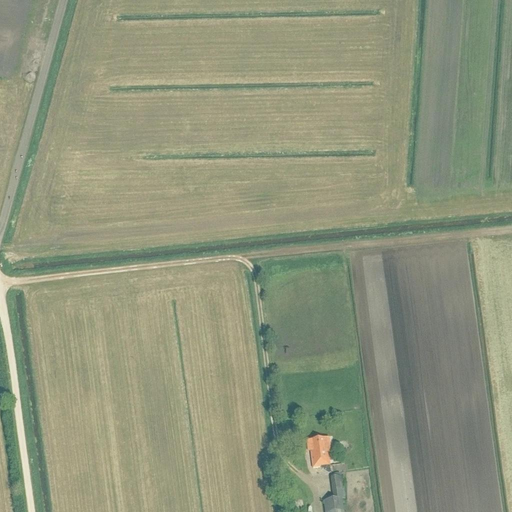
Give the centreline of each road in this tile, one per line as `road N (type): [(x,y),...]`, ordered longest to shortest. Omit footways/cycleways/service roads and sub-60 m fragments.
road 1 (track): [(0,280),(511,231)]
road 2 (track): [(241,257),(255,278),(275,438),(281,455),(315,486)]
road 3 (unclassified): [(0,229),(63,0)]
road 4 (track): [(31,511),(0,286)]
